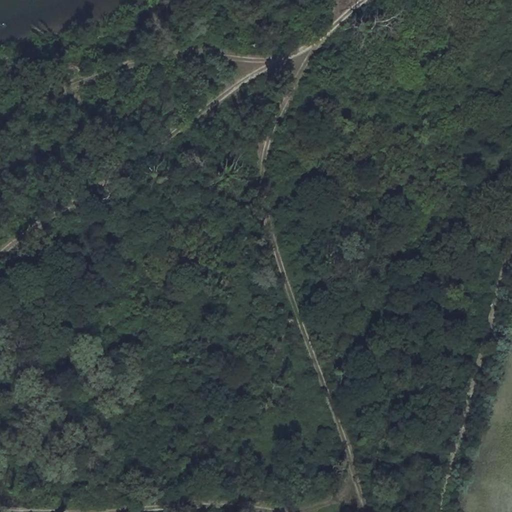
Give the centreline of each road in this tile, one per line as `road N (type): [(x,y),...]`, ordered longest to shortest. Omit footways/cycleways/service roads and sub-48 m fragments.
road 1 (track): [(367,511),(272,239),(261,173),(270,127),(326,37)]
road 2 (track): [(0,266),(197,105),(326,37)]
road 3 (track): [(269,61),(189,50),(0,111)]
road 4 (track): [(255,511),(217,501),(127,511)]
